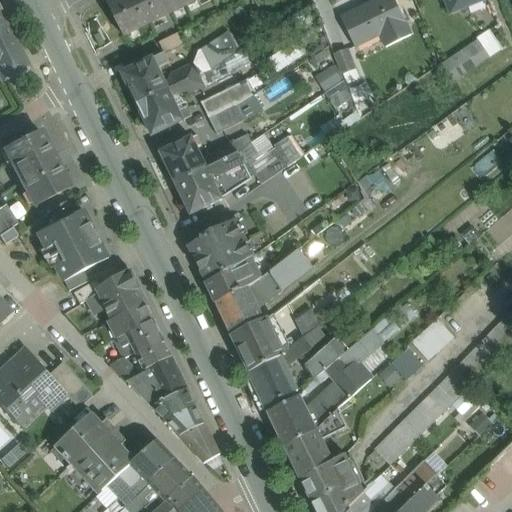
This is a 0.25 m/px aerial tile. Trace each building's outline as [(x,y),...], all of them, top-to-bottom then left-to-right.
[(182,0),(115,0),(108,4),(124,37),(186,7),(182,0)] [(394,0),(380,0),(358,11),(360,17),(344,24),(355,48),(380,35),(386,48),(411,36),(405,23),(406,23),(394,0)] [(445,0),(451,14),(486,0),(445,0)] [(0,28),(0,82),(1,85),(28,70),(6,26),(0,28)] [(503,50),(490,31),(476,39),(477,41),(478,41),(490,58),(502,50),(503,50)] [(199,53),(211,71),(241,51),(229,33),(199,53)] [(177,34),(159,44),(165,56),(184,45),(177,34)] [(477,41),(442,65),(454,82),(490,58),(478,41),(477,41)] [(335,55),(343,75),(356,70),(348,50),(335,55)] [(211,71),(200,75),(205,86),(250,65),(241,51),(211,71)] [(159,57),(123,75),(130,89),(129,89),(137,106),(169,90),(166,84),(158,68),(163,66),(159,57)] [(194,64),(171,75),(169,82),(166,84),(169,90),(200,75),(194,64)] [(356,70),(343,75),(355,106),(368,101),(356,70)] [(200,75),(169,90),(172,97),(176,95),(181,98),(205,86),(200,75)] [(247,81),(201,104),(209,119),(237,105),(243,103),(254,95),(247,81)] [(169,90),(137,106),(145,122),(146,121),(153,136),(188,119),(184,110),(179,112),(172,97),(169,90)] [(237,105),(209,119),(217,136),(245,122),(237,105)] [(70,189),(40,131),(3,150),(33,208),(70,189)] [(197,136),(162,154),(176,184),(208,169),(204,163),(197,148),(202,145),(197,136)] [(289,140),(281,145),(282,145),(276,149),(288,167),(301,159),(289,140)] [(233,143),(210,154),(208,161),(204,163),(208,169),(238,154),(233,143)] [(276,149),(250,167),(262,185),(288,167),(276,149)] [(208,169),(176,184),(191,215),(223,200),(221,198),(245,183),(238,169),(245,166),(239,154),(238,154),(208,169)] [(6,207),(0,210),(0,237),(12,230),(18,226),(6,207)] [(109,259),(85,213),(57,227),(57,228),(42,237),(65,282),(109,259)] [(235,222),(204,238),(205,240),(190,248),(196,260),(201,271),(202,271),(208,282),(241,266),(249,261),(253,257),(235,222)] [(12,230),(0,237),(0,239),(5,246),(18,238),(12,230)] [(298,251),(269,273),(277,285),(279,288),(282,291),(312,268),(298,251)] [(249,261),(241,266),(208,282),(208,283),(207,284),(217,305),(249,288),(251,287),(259,281),(258,281),(249,261)] [(269,273),(258,281),(259,281),(251,287),(249,288),(253,297),(259,294),(277,285),(269,273)] [(131,275),(98,294),(112,322),(146,304),(131,275)] [(249,288),(217,305),(232,336),(264,320),(253,297),(249,288)] [(0,324),(11,314),(0,302),(0,324)] [(315,316),(320,326),(340,310),(333,302),(315,316)] [(123,338),(154,322),(146,304),(112,322),(110,322),(119,339),(123,337),(123,338)] [(312,310),(296,321),(304,337),(304,338),(305,337),(320,326),(315,316),(312,310)] [(511,312),(439,389),(375,452),(390,467),(455,402),(511,342),(511,312)] [(264,320),(232,336),(250,373),(282,357),(286,355),(284,352),(268,319),(264,320)] [(438,320),(412,344),(428,362),(454,338),(438,320)] [(154,322),(123,338),(123,337),(119,339),(124,349),(132,345),(135,353),(136,354),(163,340),(154,322)] [(372,331),(360,341),(368,352),(369,353),(382,343),(372,331)] [(305,337),(304,338),(304,337),(297,342),(300,347),(308,341),(305,337)] [(163,340),(136,354),(138,358),(134,360),(136,364),(140,362),(145,372),(172,357),(163,340)] [(344,355),(339,359),(347,369),(359,360),(368,352),(360,341),(344,355)] [(297,342),(284,352),(286,355),(282,357),(286,366),(290,364),(305,353),(300,347),(297,342)] [(336,343),(331,348),(339,359),(344,355),(336,343)] [(331,348),(309,367),(316,379),(317,378),(325,371),(339,359),(331,348)] [(50,375),(26,350),(0,373),(0,408),(17,427),(42,404),(49,411),(66,396),(67,395),(50,375)] [(410,350),(392,365),(406,380),(423,365),(410,350)] [(135,353),(123,359),(124,360),(111,367),(127,383),(128,382),(145,373),(145,372),(140,362),(136,364),(134,360),(138,358),(136,354),(135,353)] [(172,357),(145,372),(145,373),(128,382),(154,409),(164,402),(164,403),(188,390),(172,357)] [(282,357),(250,373),(266,407),(298,391),(286,366),(282,357)] [(347,369),(339,359),(325,371),(331,378),(339,387),(340,386),(351,398),(363,387),(347,369)] [(359,360),(347,369),(363,387),(374,377),(359,360)] [(84,387),(62,363),(50,375),(67,395),(66,396),(70,400),(84,387)] [(325,371),(317,378),(321,383),(326,382),(331,378),(325,371)] [(339,387),(326,400),(337,412),(339,410),(351,398),(340,386),(339,387)] [(188,390),(164,403),(164,402),(154,409),(167,423),(196,408),(188,390)] [(301,397),(268,413),(284,446),(317,430),(308,412),(301,397)] [(326,400),(308,412),(317,430),(337,412),(326,400)] [(196,408),(167,423),(180,437),(204,424),(196,408)] [(337,412),(317,430),(322,441),(323,440),(348,428),(339,410),(337,412)] [(111,433),(93,413),(75,430),(55,448),(72,467),(76,464),(92,449),(96,453),(107,443),(103,439),(111,433)] [(67,421),(47,439),(55,448),(75,430),(67,421)] [(204,424),(180,437),(204,464),(220,455),(205,425),(204,424)] [(111,433),(103,439),(107,443),(96,453),(92,449),(76,464),(102,493),(132,466),(138,460),(122,442),(120,444),(115,438),(120,434),(115,429),(111,433)] [(284,446),(284,447),(300,481),(300,480),(334,462),(323,440),(322,441),(317,430),(284,446)] [(138,460),(132,466),(150,486),(177,462),(158,442),(138,460)] [(334,462),(300,480),(315,511),(346,511),(349,510),(363,495),(365,494),(346,455),(334,462)] [(177,462),(150,486),(160,496),(166,503),(167,502),(193,479),(177,462)] [(388,498),(373,511),(399,511),(417,495),(429,485),(429,484),(416,470),(388,498)] [(138,497),(120,477),(108,488),(127,508),(138,497)] [(221,511),(193,479),(167,502),(174,511),(221,511)] [(388,498),(375,483),(365,494),(363,495),(370,504),(375,510),(388,498)] [(439,496),(429,485),(417,495),(429,507),(439,496)] [(363,495),(349,510),(350,511),(362,511),(370,504),(363,495)] [(417,495),(399,511),(423,511),(429,507),(417,495)] [(160,496),(148,507),(152,511),(155,511),(166,503),(160,496)] [(152,511),(148,507),(138,497),(127,508),(131,511),(152,511)] [(174,511),(167,502),(166,503),(155,511),(174,511)]
